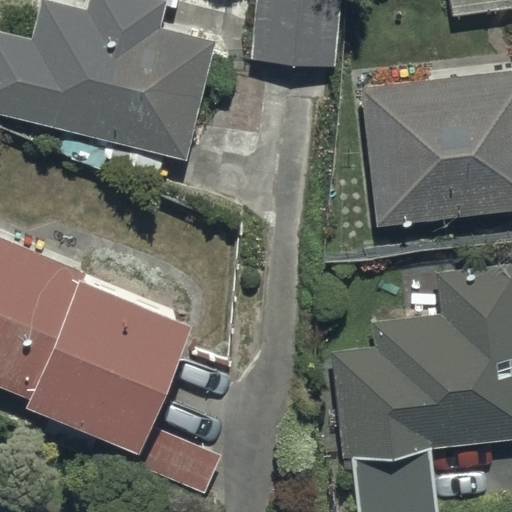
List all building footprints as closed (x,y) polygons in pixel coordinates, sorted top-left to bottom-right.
[(0,23),(0,106),(182,152),(212,32),(159,19),(163,0),(86,0),(86,2),(76,0),(37,0),(29,31),(0,23)] [(253,0),(250,54),(335,60),(339,0),(253,0)] [(511,0),(448,0),(451,14),(511,4),(511,0)] [(511,203),(511,61),(359,80),(375,220),(511,203)] [(23,392),(137,439),(189,311),(75,265),(77,262),(0,230),(0,379),(24,390),(23,392)] [(511,431),(511,258),(436,266),(440,311),(374,318),(376,340),(331,344),(342,454),(350,453),(356,511),(437,511),(431,439),(511,431)] [(223,448),(150,419),(134,459),(207,488),(223,448)] [(217,511),(131,474),(114,511),(217,511)] [(0,511),(13,511),(18,502),(0,494),(0,511)]
